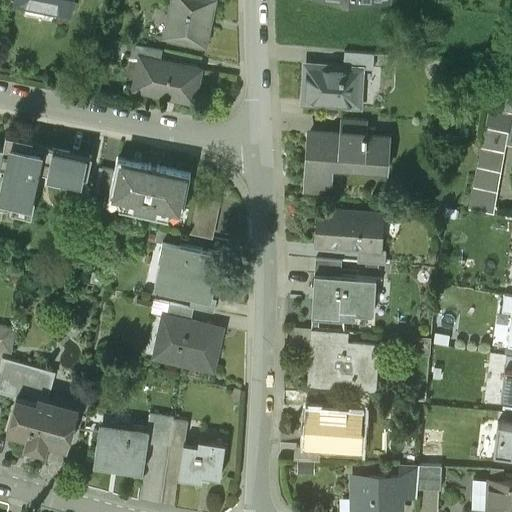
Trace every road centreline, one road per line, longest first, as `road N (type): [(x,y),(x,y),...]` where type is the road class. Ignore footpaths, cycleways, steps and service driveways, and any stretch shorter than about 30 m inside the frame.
road 1 (residential): [(256,511),(266,241),(260,143)]
road 2 (residential): [(260,143),(190,136),(0,93)]
road 3 (residential): [(260,143),(256,0)]
